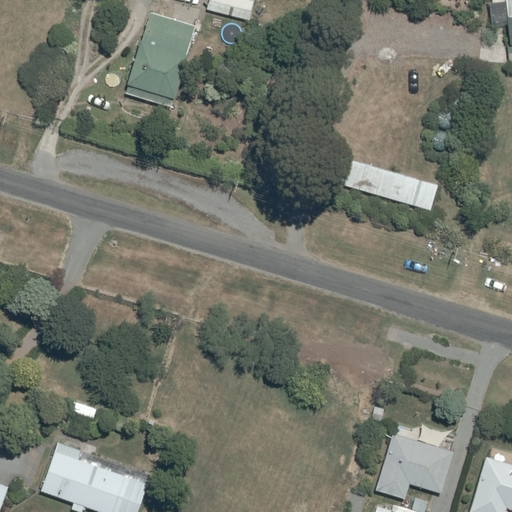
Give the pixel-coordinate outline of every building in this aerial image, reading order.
[(174,0),(146,0),(121,93),(168,106),(191,25),(169,18),(174,0)] [(205,0),(203,11),(246,20),(250,0),(205,0)] [(511,0),(501,0),(506,64),(511,63),(511,0)] [(326,153),(319,179),(318,184),(339,190),(340,185),(427,210),(434,184),(326,153)] [(96,405),(73,398),(68,414),(91,421),(96,405)] [(449,451),(388,434),(372,490),(401,498),(405,483),(437,492),(449,451)] [(37,491),(69,502),(66,510),(72,511),(81,511),(84,507),(99,511),(133,511),(143,483),(51,451),(37,491)] [(466,511),(500,511),(502,508),(511,510),(511,465),(481,457),(466,511)] [(416,511),(417,511),(416,511),(420,511),(425,497),(406,492),(401,508),(374,500),(370,511),(416,511)]
